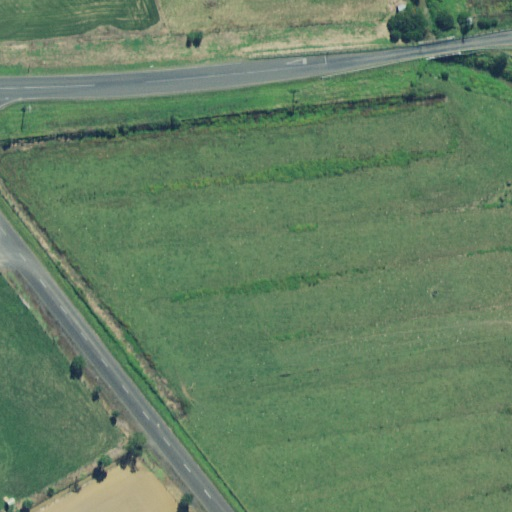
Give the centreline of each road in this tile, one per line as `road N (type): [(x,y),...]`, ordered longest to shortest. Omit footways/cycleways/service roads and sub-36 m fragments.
road 1 (secondary): [(0,88),(163,82),(511,40)]
road 2 (unclassified): [(0,226),(218,511)]
